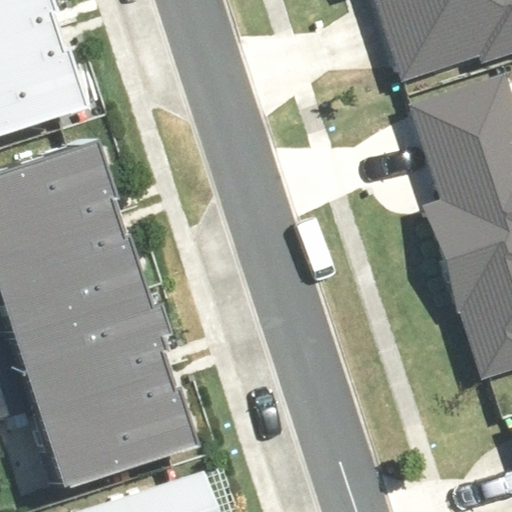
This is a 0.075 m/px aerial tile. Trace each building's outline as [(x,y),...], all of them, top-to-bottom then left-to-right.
[(43,0),(0,0),(0,37),(51,20),(43,0)] [(511,0),(379,0),(401,67),(469,45),(473,56),(511,42),(511,0)] [(51,20),(0,37),(0,120),(76,96),(51,20)] [(439,187),(414,195),(470,370),(511,357),(511,133),(493,74),(411,100),(439,187)] [(82,132),(0,159),(0,243),(107,207),(82,132)] [(107,207),(0,243),(0,327),(133,283),(107,207)] [(133,283),(0,327),(0,337),(22,404),(158,358),(133,283)] [(158,358),(22,404),(48,479),(183,434),(158,358)] [(511,511),(511,406),(496,411),(511,461),(511,511)] [(200,511),(187,472),(66,511),(200,511)]
